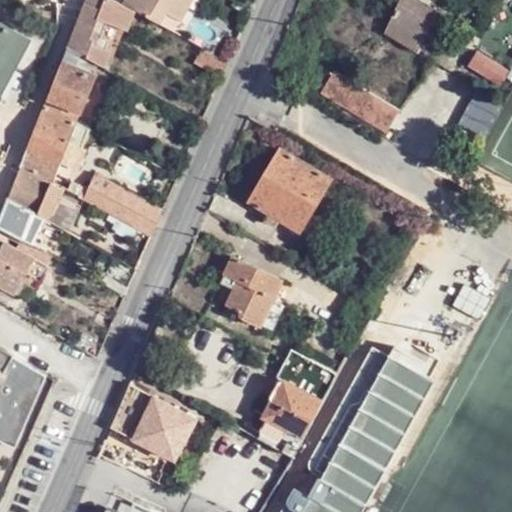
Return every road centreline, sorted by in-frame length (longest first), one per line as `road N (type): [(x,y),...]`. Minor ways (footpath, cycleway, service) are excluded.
road 1 (secondary): [(281,0),(110,375)]
road 2 (residential): [(0,196),(55,32)]
road 3 (secondary): [(110,375),(47,511)]
road 4 (residential): [(110,375),(0,315)]
